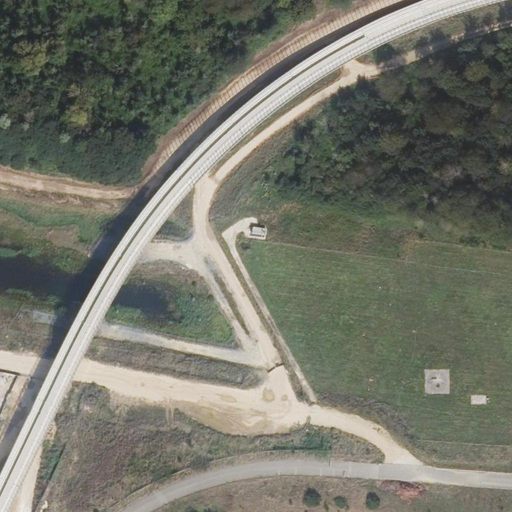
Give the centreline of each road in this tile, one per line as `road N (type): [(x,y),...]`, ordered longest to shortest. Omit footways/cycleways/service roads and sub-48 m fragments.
road 1 (track): [(411,470),(387,440),(334,422),(41,370)]
road 2 (track): [(245,223),(231,228),(234,247),(327,421)]
